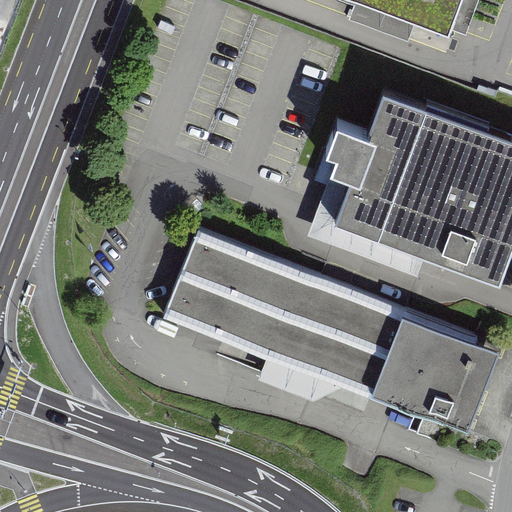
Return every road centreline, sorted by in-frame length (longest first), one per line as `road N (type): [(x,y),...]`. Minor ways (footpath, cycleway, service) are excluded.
road 1 (motorway): [(302,511),(224,468),(0,387)]
road 2 (primary): [(0,282),(107,0)]
road 3 (primary): [(65,0),(0,170)]
road 4 (motorway): [(0,448),(158,492)]
road 5 (motorway): [(28,511),(71,497),(158,492)]
